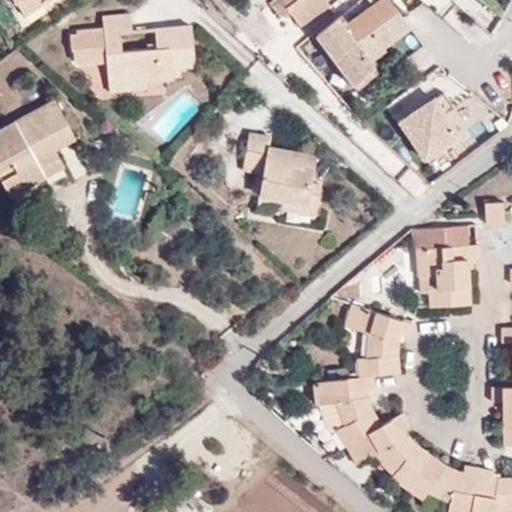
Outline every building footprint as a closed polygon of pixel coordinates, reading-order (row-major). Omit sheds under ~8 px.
[(46,0),(15,0),(25,15),(46,0)] [(275,0),(271,5),(282,17),(287,12),(301,28),(329,6),(324,0),(275,0)] [(360,4),(340,19),(314,40),(355,93),(380,73),(372,60),(412,29),(388,0),(380,0),(366,11),(360,4)] [(103,25),(104,38),(108,76),(123,75),(123,82),(145,80),(181,77),(180,66),(195,65),(192,24),(154,28),(156,47),(122,50),(121,31),(132,30),(131,12),(102,14),(103,25)] [(110,92),(146,88),(145,80),(123,82),(123,75),(108,76),(110,92)] [(462,104),(477,92),(465,77),(450,90),(462,104)] [(0,128),(0,176),(9,194),(45,175),(40,166),(59,156),(55,147),(75,137),(55,99),(0,128)] [(264,168),(260,194),(283,199),(317,205),(321,184),(311,182),(317,154),(293,150),(291,159),(285,157),(286,149),(270,146),(271,136),(250,132),(244,164),(264,168)] [(45,175),(64,166),(59,156),(40,166),(45,175)] [(282,208),(316,214),(317,205),(283,199),(282,208)] [(486,223),(504,221),(503,201),(485,202),(486,223)] [(466,245),(465,225),(416,227),(417,247),(466,245)] [(419,293),(429,293),(429,306),(468,304),(466,265),(461,266),(460,260),(466,260),(477,259),(476,244),(466,245),(417,247),(419,293)] [(407,336),(411,322),(351,303),(345,325),(367,332),(365,356),(358,357),(359,372),(359,376),(371,375),(398,372),(396,356),(396,347),(397,341),(391,339),(393,332),(399,333),(399,334),(407,336)] [(511,326),(503,327),(503,340),(511,339),(511,326)] [(344,424),(336,428),(346,445),(381,424),(375,415),(370,407),(367,396),(361,396),(361,390),(367,390),(373,389),(371,375),(359,376),(328,380),(313,381),(316,403),(335,401),(344,424)] [(511,386),(491,387),(491,401),(502,401),(507,401),(507,406),(502,407),(502,445),(511,445),(511,386)] [(392,474),(390,476),(406,488),(429,454),(419,448),(404,435),(399,438),(396,434),(400,431),(408,426),(400,413),(381,424),(346,445),(358,464),(373,454),(392,474)] [(450,503),(447,511),(470,511),(478,467),(465,465),(463,472),(462,477),(455,476),(457,471),(444,465),(429,454),(406,488),(422,499),(427,492),(450,503)] [(493,470),(478,467),(470,511),(511,511),(511,476),(511,477),(497,478),(497,484),(491,483),(492,477),(493,470)]
